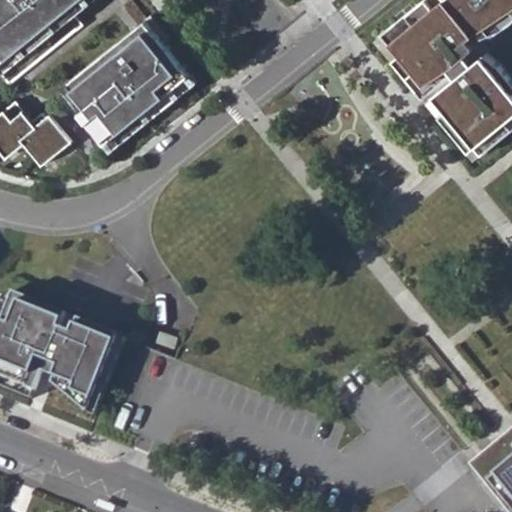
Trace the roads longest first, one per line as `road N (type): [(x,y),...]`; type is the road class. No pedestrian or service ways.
road 1 (residential): [(0,201),(64,216),(119,197),(363,0)]
road 2 (secondary): [(188,511),(0,435)]
